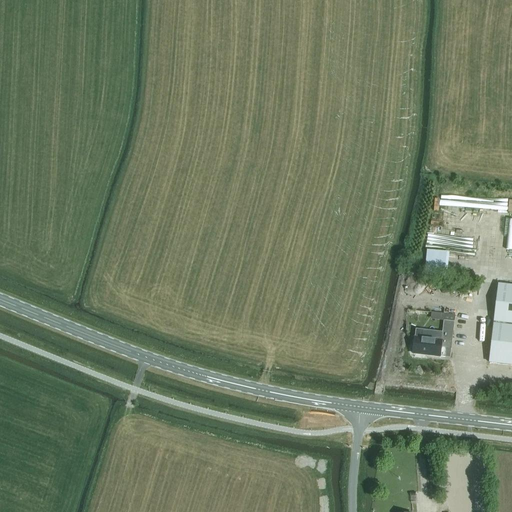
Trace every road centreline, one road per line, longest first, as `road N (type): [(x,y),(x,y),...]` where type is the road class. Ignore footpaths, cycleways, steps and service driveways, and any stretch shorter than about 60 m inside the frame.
road 1 (primary): [(360,407),(173,367),(0,298)]
road 2 (primary): [(511,425),(360,407)]
